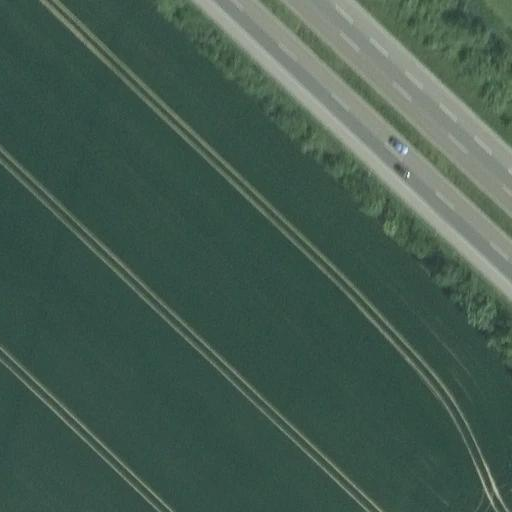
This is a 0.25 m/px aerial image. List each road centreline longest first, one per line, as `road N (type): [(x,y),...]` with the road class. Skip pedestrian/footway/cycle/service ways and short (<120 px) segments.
road 1 (motorway): [(232,0),(511,264)]
road 2 (motorway): [(511,194),(306,0)]
